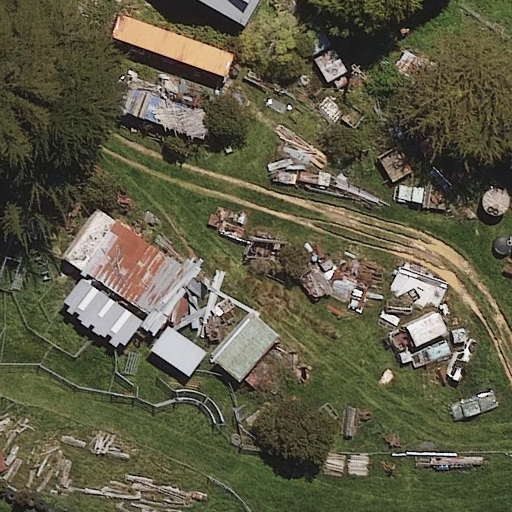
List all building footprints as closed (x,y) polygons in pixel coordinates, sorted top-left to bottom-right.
[(208,0),(239,17),(248,0),(208,0)] [(347,67),(315,20),(296,33),(328,80),(347,67)] [(133,321),(149,332),(162,313),(191,270),(184,265),(94,203),(60,252),(141,309),(133,321)] [(135,314),(76,271),(55,300),(114,343),(135,314)] [(271,332),(246,311),(209,354),(234,375),(271,332)] [(162,319),(145,344),(183,370),(200,346),(162,319)]
